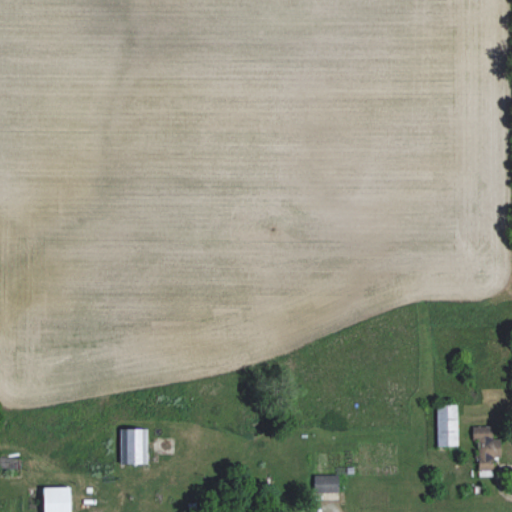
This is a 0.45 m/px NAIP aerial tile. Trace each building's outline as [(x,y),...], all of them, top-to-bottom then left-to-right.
[(456,404),(436,405),(437,445),(457,445),(456,404)] [(500,456),(500,439),(493,439),(492,426),(476,426),(477,470),(493,469),(493,456),(500,456)] [(147,428),(119,428),(120,463),(147,463),(147,428)] [(314,492),(339,492),(338,474),(313,475),(314,492)] [(70,511),(70,486),(43,487),(43,511),(70,511)]
